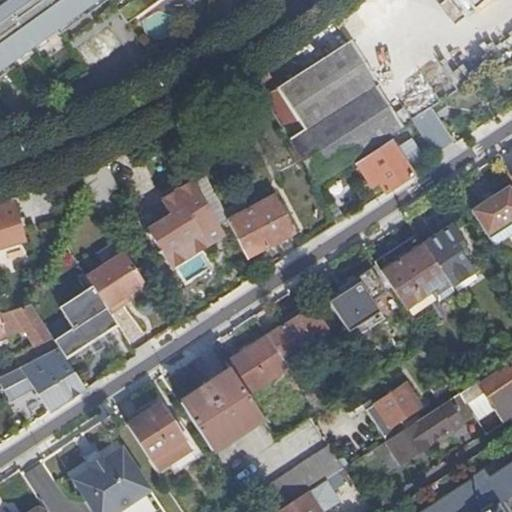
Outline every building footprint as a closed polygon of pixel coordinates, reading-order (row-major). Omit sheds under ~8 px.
[(0,0),(4,3),(0,6),(0,48),(20,42),(13,19),(73,0),(0,0)] [(117,9),(112,0),(73,0),(13,19),(20,42),(0,48),(0,80),(15,70),(10,64),(56,31),(60,36),(64,33),(72,44),(117,9)] [(112,0),(117,9),(126,25),(159,0),(112,0)] [(466,0),(476,11),(489,0),(466,0)] [(293,147),(318,185),(402,129),(395,116),(375,87),(378,84),(351,42),(264,98),(266,103),(293,147)] [(395,116),(402,129),(413,123),(414,122),(405,109),(395,116)] [(414,122),(413,123),(434,157),(453,145),(431,110),(414,122)] [(397,149),(411,169),(426,160),(413,139),(397,149)] [(382,187),(386,193),(415,175),(411,169),(397,149),(392,140),(357,163),(372,186),(379,182),(382,187)] [(76,172),(81,186),(82,185),(106,221),(114,215),(101,195),(118,188),(103,160),(76,172)] [(193,181),(167,198),(176,212),(171,215),(147,229),(171,268),(208,246),(210,244),(225,234),(193,181)] [(375,191),(382,187),(379,182),(372,186),(375,191)] [(487,236),(511,219),(511,194),(508,188),(471,212),(487,236)] [(221,206),(248,258),(295,234),(276,197),(248,211),(244,203),(230,211),(226,203),(221,206)] [(176,212),(167,198),(163,200),(171,215),(176,212)] [(0,249),(24,241),(13,205),(0,208),(0,249)] [(511,234),(511,219),(487,236),(494,247),(511,234)] [(422,244),(451,289),(474,274),(455,245),(462,241),(451,224),(422,244)] [(375,264),(380,272),(422,244),(417,236),(375,264)] [(380,272),(409,317),(437,298),(451,289),(422,244),(380,272)] [(371,269),(340,290),(354,313),(385,293),(371,269)] [(119,327),(92,286),(71,299),(77,307),(65,315),(73,328),(56,340),(68,359),(91,345),(96,353),(105,347),(100,339),(119,327)] [(439,303),(454,292),(451,289),(437,298),(439,303)] [(77,307),(71,299),(60,307),(65,315),(77,307)] [(58,348),(31,304),(0,314),(0,338),(5,337),(0,322),(17,317),(25,331),(34,346),(30,349),(36,359),(58,348)] [(312,308),(268,335),(269,338),(286,365),(305,352),(302,346),(321,334),(324,339),(330,335),(312,308)] [(5,337),(25,331),(17,317),(0,322),(5,337)] [(227,364),(231,371),(246,395),(289,368),(286,365),(269,338),(227,364)] [(50,413),(85,391),(58,348),(36,359),(20,367),(50,413)] [(475,416),(476,418),(492,408),(501,421),(511,413),(511,363),(477,386),(476,383),(460,394),(475,416)] [(231,371),(180,403),(212,451),(262,419),(246,395),(231,371)] [(318,414),(329,407),(308,375),(297,381),(318,414)] [(419,408),(404,384),(373,404),(388,427),(419,408)] [(460,394),(386,441),(401,464),(428,446),(428,445),(452,430),(454,432),(466,425),(464,423),(475,416),(460,394)] [(129,425),(126,427),(156,473),(159,471),(190,450),(175,425),(161,404),(142,417),(140,414),(128,422),(129,425)] [(181,421),(175,425),(190,450),(159,471),(162,475),(171,469),(175,475),(204,456),(181,421)] [(89,466),(70,479),(92,511),(165,511),(120,445),(101,458),(99,456),(87,464),(89,466)] [(309,492),(343,469),(329,446),(268,486),(283,509),(309,492)] [(344,479),(341,472),(336,475),(340,481),(344,479)] [(502,511),(485,486),(457,503),(463,511),(502,511)] [(322,511),(309,492),(283,509),(278,511),(322,511)]
